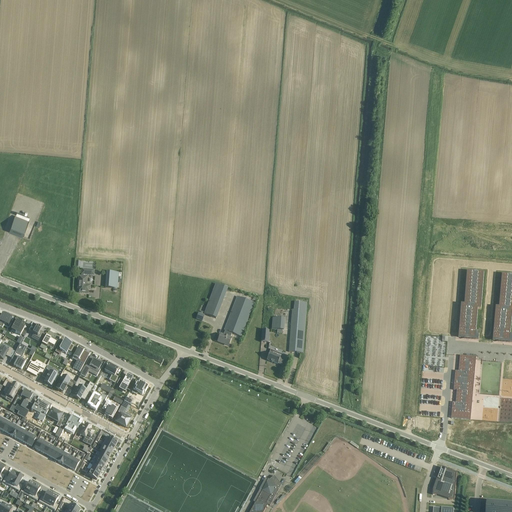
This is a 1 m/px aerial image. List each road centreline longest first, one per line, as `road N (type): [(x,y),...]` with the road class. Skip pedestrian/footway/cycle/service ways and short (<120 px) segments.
road 1 (unclassified): [(485,465),(185,349)]
road 2 (unclassified): [(185,349),(0,278)]
road 3 (residential): [(0,305),(158,383)]
road 4 (residential): [(0,367),(129,437)]
